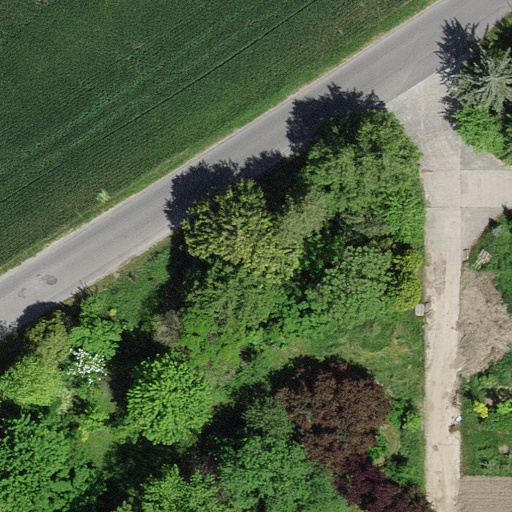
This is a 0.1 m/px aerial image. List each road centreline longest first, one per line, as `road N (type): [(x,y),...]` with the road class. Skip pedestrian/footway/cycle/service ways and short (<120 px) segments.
road 1 (unclassified): [(0,309),(481,0)]
road 2 (track): [(442,191),(442,511)]
road 3 (track): [(441,24),(442,191)]
